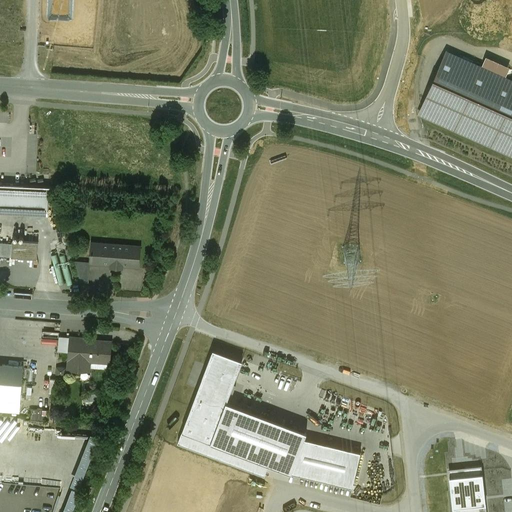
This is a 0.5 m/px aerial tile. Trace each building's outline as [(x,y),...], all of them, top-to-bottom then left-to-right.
[(511,0),(467,0),(463,24),(485,28),(484,34),(511,40),(511,33),(511,0)] [(511,82),(447,53),(420,114),(511,155),(511,82)] [(37,187),(0,184),(0,209),(47,211),(48,187),(37,187)] [(12,244),(0,242),(0,256),(37,259),(38,242),(12,240),(12,244)] [(140,247),(92,243),(91,262),(116,264),(116,267),(122,268),(122,265),(138,266),(140,247)] [(71,249),(66,250),(69,261),(74,259),(71,249)] [(71,338),(60,337),(59,351),(70,352),(70,341),(71,338)] [(93,343),(70,341),(70,352),(68,369),(80,370),(81,360),(109,362),(111,342),(93,341),(93,343)] [(242,359),(212,346),(177,438),(265,470),(268,461),(290,469),(354,485),(360,450),(307,437),(306,430),(226,400),(242,359)] [(0,364),(0,410),(20,412),(23,366),(0,364)] [(49,419),(49,408),(33,408),(33,419),(49,419)] [(76,432),(61,431),(60,440),(56,439),(55,448),(62,449),(62,454),(72,454),(71,463),(79,463),(79,455),(91,456),(92,438),(82,438),(81,442),(76,441),(76,432)] [(449,470),(453,511),(486,511),(482,466),(449,470)]
